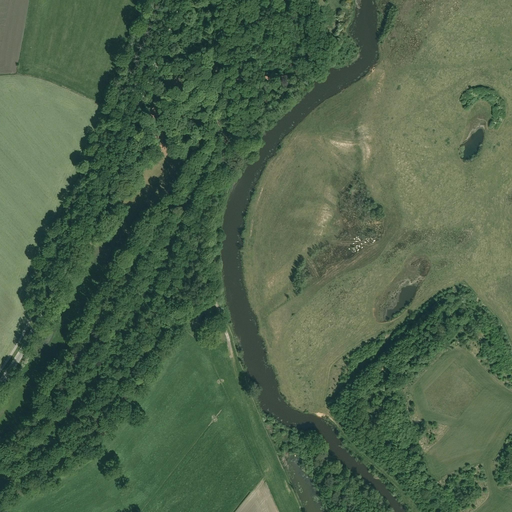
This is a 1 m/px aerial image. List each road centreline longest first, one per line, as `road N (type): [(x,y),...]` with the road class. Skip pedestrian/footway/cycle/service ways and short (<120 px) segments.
road 1 (tertiary): [(0,383),(66,267),(184,0)]
road 2 (track): [(229,347),(197,232),(219,132),(211,0)]
